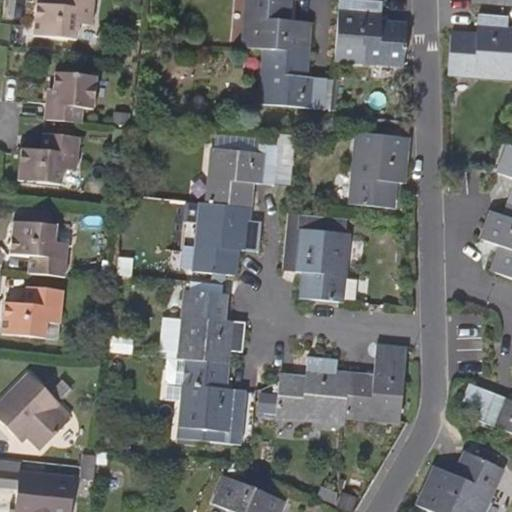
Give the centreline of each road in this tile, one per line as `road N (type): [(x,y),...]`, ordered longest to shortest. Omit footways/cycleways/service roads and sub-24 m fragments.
road 1 (residential): [(424,0),(433,333)]
road 2 (residential): [(433,333),(427,423),(379,511)]
road 3 (residential): [(268,321),(433,333)]
